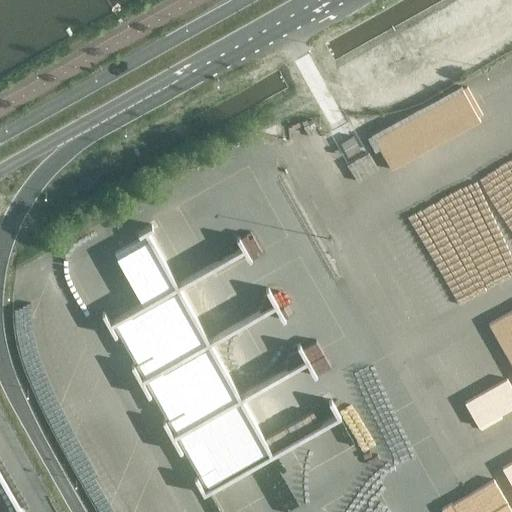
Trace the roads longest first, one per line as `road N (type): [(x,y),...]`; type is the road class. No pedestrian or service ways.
road 1 (tertiary): [(0,170),(168,75),(325,0)]
road 2 (tertiary): [(239,0),(0,135)]
